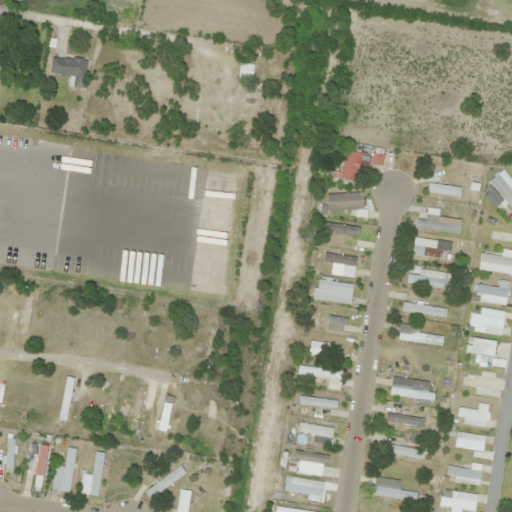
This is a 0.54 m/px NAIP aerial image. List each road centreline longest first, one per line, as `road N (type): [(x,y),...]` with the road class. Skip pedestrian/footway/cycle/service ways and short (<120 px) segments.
road 1 (residential): [(339,511),(388,187)]
road 2 (residential): [(491,511),(511,370)]
